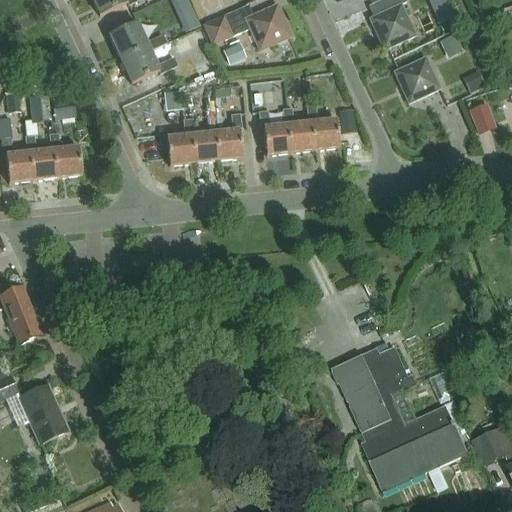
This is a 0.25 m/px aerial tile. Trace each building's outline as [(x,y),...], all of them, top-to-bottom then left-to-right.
[(131,0),(128,2),(127,0),(93,0),(103,20),(131,8),(132,10),(149,2),(148,0),(131,0)] [(187,0),(174,0),(179,11),(190,6),(187,0)] [(372,21),(371,21),(386,53),(417,38),(403,7),(408,4),(406,0),(386,0),(385,1),(390,12),(375,19),(372,21)] [(292,39),(278,8),(246,22),(250,32),(260,53),(292,39)] [(511,8),(502,11),(504,20),(511,18),(511,8)] [(242,11),(223,19),(232,40),(250,32),(246,22),(242,11)] [(502,11),(491,14),(493,23),(504,20),(502,11)] [(210,49),(232,40),(223,19),(223,18),(201,27),(210,49)] [(138,23),(110,36),(113,43),(123,64),(151,51),(152,53),(169,46),(165,37),(148,45),(142,30),(138,23)] [(455,38),(441,45),(446,55),(460,49),(455,38)] [(235,48),(223,53),(229,68),(241,63),(235,48)] [(151,51),(123,64),(133,87),(160,74),(161,77),(180,69),(176,60),(159,68),(152,53),(151,51)] [(411,106),(442,92),(428,60),(396,74),(411,106)] [(229,91),(216,93),(216,99),(230,98),(229,91)] [(182,113),(180,94),(165,95),(167,115),(182,113)] [(18,96),(6,98),(8,116),(21,115),(18,96)] [(261,96),(254,97),(255,106),(262,105),(261,96)] [(49,98),(30,100),(33,126),(51,124),(49,98)] [(74,101),(54,103),(56,124),(76,122),(74,101)] [(318,108),(308,109),(310,125),(313,125),(316,153),(341,150),(338,123),(320,125),(318,108)] [(496,133),(487,108),(471,114),(480,139),(496,133)] [(284,112),(286,128),(289,127),(292,156),(316,153),(313,125),(310,125),(296,127),(294,111),(284,112)] [(268,114),(260,115),(262,131),(265,131),(268,159),(292,156),(289,127),(286,128),(270,130),(268,114)] [(218,136),(217,136),(220,164),(244,161),(241,134),(242,134),(241,117),(233,118),(231,118),(232,134),(220,136),(218,136)] [(196,138),(193,138),(196,166),(220,164),(217,136),(218,136),(216,120),(207,121),(209,137),(196,138)] [(0,136),(10,135),(9,123),(9,122),(0,123),(0,136)] [(171,169),(196,166),(193,138),(196,138),(194,122),(185,123),(187,139),(168,141),(171,169)] [(60,136),(51,137),(52,153),(56,153),(59,181),(84,178),(81,150),(62,152),(60,136)] [(36,139),(27,140),(28,156),(32,156),(35,184),(59,181),(56,153),(52,153),(38,155),(36,139)] [(13,141),(3,142),(4,159),(7,159),(10,186),(35,184),(32,156),(28,156),(14,157),(13,141)] [(21,348),(44,339),(23,289),(1,298),(21,348)] [(364,360),(334,373),(335,376),(334,377),(340,389),(342,388),(350,406),(351,406),(353,412),(352,412),(363,435),(364,435),(369,446),(363,448),(385,497),(469,459),(459,438),(446,410),(407,428),(394,399),(418,388),(414,379),(410,381),(397,351),(382,358),(366,365),(364,360)] [(11,375),(0,379),(0,406),(20,397),(11,375)] [(42,447),(69,435),(49,389),(21,401),(42,447)] [(511,447),(504,430),(475,443),(486,467),(511,455),(511,447)] [(65,511),(61,502),(35,511),(65,511)]
